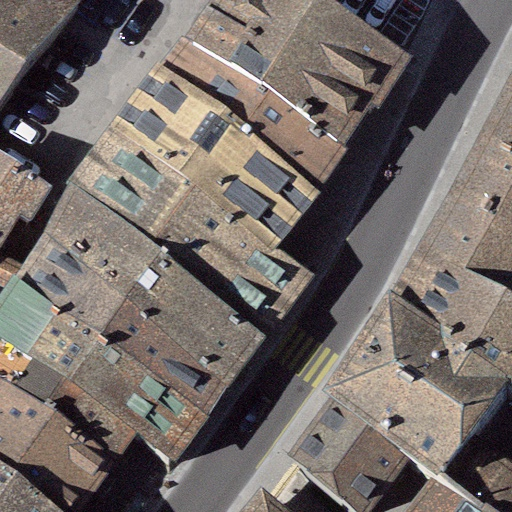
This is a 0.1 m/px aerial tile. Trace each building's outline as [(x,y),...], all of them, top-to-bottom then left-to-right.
[(0,0),(0,111),(84,8),(71,0),(0,0)] [(296,0),(228,0),(199,42),(366,150),(413,75),(296,0)] [(199,42),(176,74),(335,207),(366,150),(199,42)] [(377,319),(489,396),(511,410),(511,73),(455,183),(377,319)] [(176,74),(134,144),(298,261),(335,207),(176,74)] [(134,144),(92,194),(275,341),(324,283),(298,261),(134,144)] [(37,190),(0,163),(0,242),(11,224),(27,235),(51,199),(37,190)] [(92,194),(56,247),(241,389),(275,341),(92,194)] [(0,343),(150,447),(190,475),(241,389),(56,247),(0,343)] [(460,511),(511,511),(511,478),(459,440),(489,396),(377,319),(315,411),(393,466),(460,511)] [(0,343),(0,473),(64,511),(103,511),(150,447),(0,343)] [(358,511),(393,466),(315,411),(280,471),(331,511),(358,511)] [(64,511),(0,473),(0,511),(64,511)] [(458,511),(420,486),(405,511),(458,511)] [(260,511),(244,499),(234,511),(260,511)]
